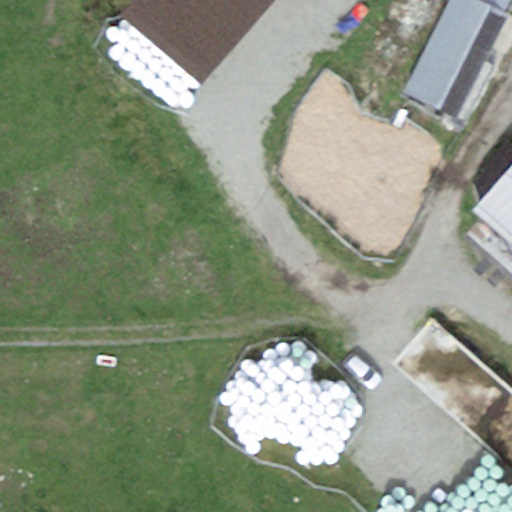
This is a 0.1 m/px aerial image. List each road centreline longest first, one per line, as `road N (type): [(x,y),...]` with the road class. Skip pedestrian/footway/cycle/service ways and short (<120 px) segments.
road 1 (track): [(434,247),(380,293),(298,320),(187,338),(0,342)]
road 2 (track): [(511,74),(461,133),(434,247),(511,352)]
